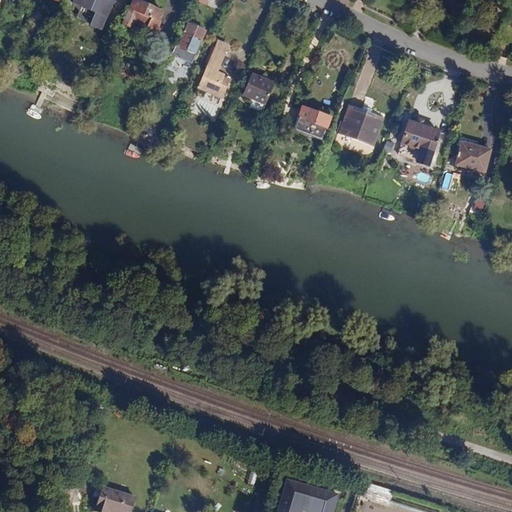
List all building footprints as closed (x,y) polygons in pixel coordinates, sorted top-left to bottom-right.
[(73,0),(72,3),(95,13),(90,25),(102,31),(115,0),(73,0)] [(156,6),(143,0),(134,0),(123,22),(128,24),(132,18),(157,30),(161,21),(151,16),(156,6)] [(206,31),(186,22),(172,52),(175,53),(174,55),(177,57),(178,54),(192,61),(206,31)] [(217,48),(214,47),(208,59),(211,60),(206,71),(215,75),(216,72),(218,73),(230,46),(220,41),(217,48)] [(229,81),(223,78),(224,75),(218,73),(216,72),(215,75),(206,71),(198,88),(221,98),(229,81)] [(270,85),(253,78),(248,90),(252,92),(253,91),(266,96),(270,85)] [(294,114),(300,116),(297,123),(322,134),(332,112),(306,101),(304,105),(299,103),(294,114)] [(385,118),(348,105),(338,133),(375,146),(385,118)] [(438,133),(408,124),(401,146),(431,156),(438,133)] [(490,152),(476,147),(478,142),(461,137),(459,144),(462,146),(456,163),(483,172),(490,152)] [(390,156),(394,144),(387,141),(383,153),(390,156)] [(333,511),(339,494),(289,480),(279,511),(333,511)] [(131,511),(136,496),(102,485),(94,511),(96,511),(108,511),(109,511),(112,511),(131,511)]
